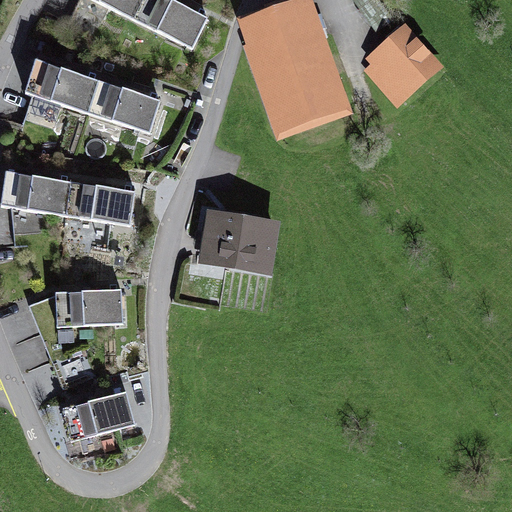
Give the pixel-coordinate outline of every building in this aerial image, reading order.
[(188,0),(73,0),(198,60),(220,15),(188,0)] [(318,0),(313,0),(240,24),(279,146),(358,121),(318,0)] [(409,17),(363,55),(400,102),(446,62),(409,17)] [(177,90),(44,59),(33,103),(167,135),(177,90)] [(152,184),(11,169),(7,211),(148,226),(152,184)] [(280,220),(204,208),(196,262),(273,274),(280,220)] [(131,285),(60,284),(60,322),(131,323),(131,285)] [(56,304),(36,303),(36,333),(55,333),(56,304)] [(134,384),(69,399),(77,435),(143,419),(134,384)]
